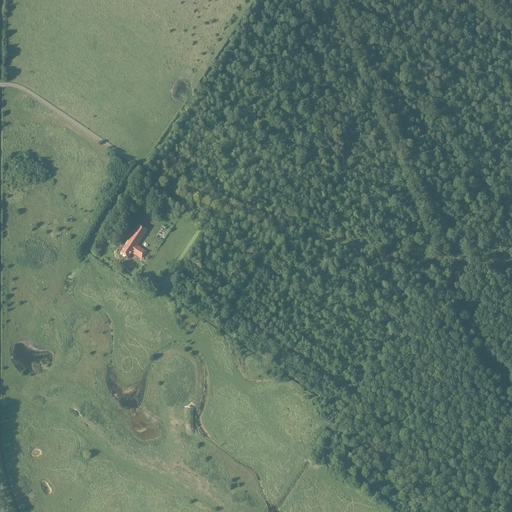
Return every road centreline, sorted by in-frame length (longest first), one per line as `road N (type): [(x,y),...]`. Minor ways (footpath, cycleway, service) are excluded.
road 1 (track): [(282,230),(232,309),(511,499)]
road 2 (track): [(336,0),(445,258)]
road 3 (track): [(282,230),(445,258),(511,260)]
road 4 (track): [(0,402),(52,418),(104,463),(185,511)]
